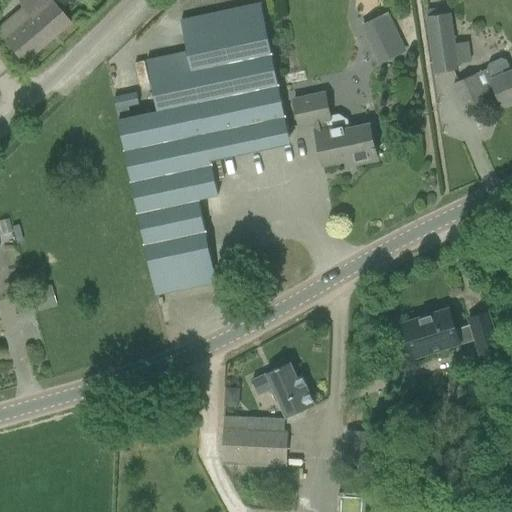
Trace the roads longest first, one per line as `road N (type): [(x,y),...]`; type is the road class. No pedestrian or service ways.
road 1 (tertiary): [(0,415),(171,367),(511,193)]
road 2 (unclassified): [(0,127),(130,0)]
